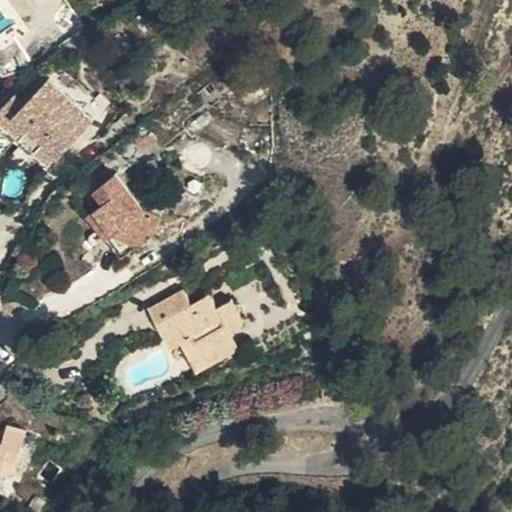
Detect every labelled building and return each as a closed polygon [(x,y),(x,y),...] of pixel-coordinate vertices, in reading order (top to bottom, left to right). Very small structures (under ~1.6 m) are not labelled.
[(1,106),(0,106),(0,148),(32,179),(76,131),(34,91),(11,115),(1,106)] [(89,202),(81,209),(102,232),(128,237),(137,228),(149,205),(131,202),(103,170),(80,189),(89,202)] [(102,232),(81,209),(73,216),(109,255),(128,237),(102,232)] [(164,345),(177,363),(202,345),(216,336),(216,328),(228,318),(215,298),(201,308),(190,293),(174,303),(165,290),(129,314),(154,351),(164,345)] [(202,345),(177,363),(183,374),(209,355),(202,345)] [(336,393),(315,393),(315,405),(337,406),(336,393)] [(0,480),(1,466),(3,452),(16,454),(20,421),(0,419),(0,480)] [(14,468),(16,454),(3,452),(1,466),(14,468)]
